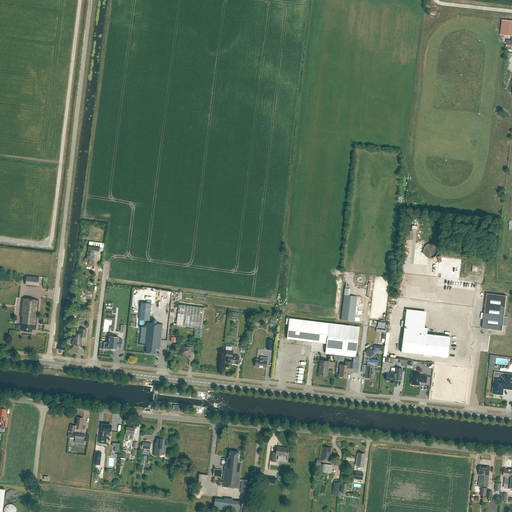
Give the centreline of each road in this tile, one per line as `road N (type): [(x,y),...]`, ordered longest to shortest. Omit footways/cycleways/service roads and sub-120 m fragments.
road 1 (unclassified): [(511,454),(43,403)]
road 2 (tertiary): [(511,420),(47,364)]
road 3 (unclassified): [(47,364),(90,0)]
road 4 (track): [(80,0),(51,238),(0,240)]
